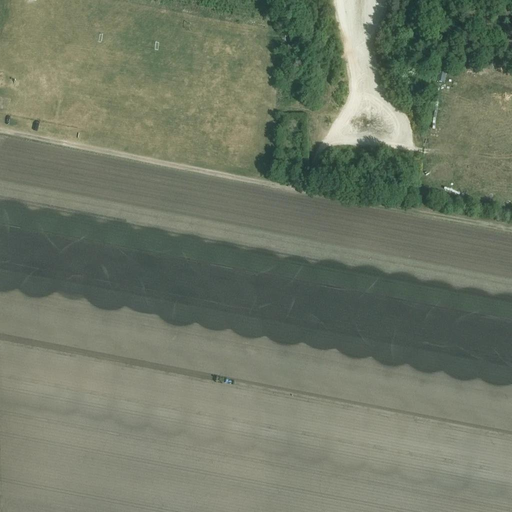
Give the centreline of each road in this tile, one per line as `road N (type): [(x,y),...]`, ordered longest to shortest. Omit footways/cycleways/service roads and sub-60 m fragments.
road 1 (track): [(0,130),(273,184)]
road 2 (track): [(273,184),(511,229)]
